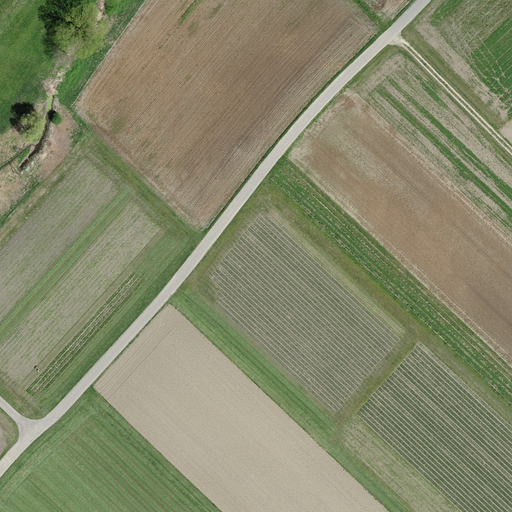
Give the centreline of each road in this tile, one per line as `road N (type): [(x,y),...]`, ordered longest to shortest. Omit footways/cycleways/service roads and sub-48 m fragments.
road 1 (residential): [(34,432),(155,306),(301,122),(424,0)]
road 2 (track): [(386,37),(404,43),(511,150)]
